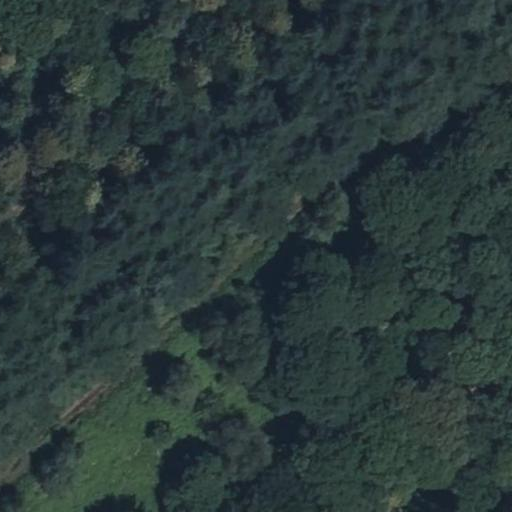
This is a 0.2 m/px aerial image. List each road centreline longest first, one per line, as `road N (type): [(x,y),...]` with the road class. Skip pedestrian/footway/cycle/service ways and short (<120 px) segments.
road 1 (track): [(0,470),(49,417),(415,126),(511,72)]
road 2 (track): [(0,229),(235,0)]
road 3 (track): [(401,511),(511,424)]
